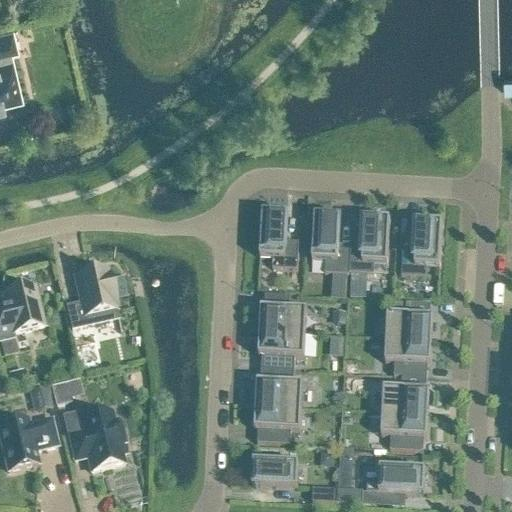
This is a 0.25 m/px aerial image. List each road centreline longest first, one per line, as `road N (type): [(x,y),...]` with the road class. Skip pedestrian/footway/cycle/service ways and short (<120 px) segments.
road 1 (residential): [(472,511),(488,192)]
road 2 (residential): [(488,192),(266,180),(236,197),(228,230)]
road 3 (residential): [(228,230),(215,487),(207,511)]
road 4 (residential): [(228,230),(83,224),(0,241)]
road 5 (residential): [(488,192),(488,0)]
